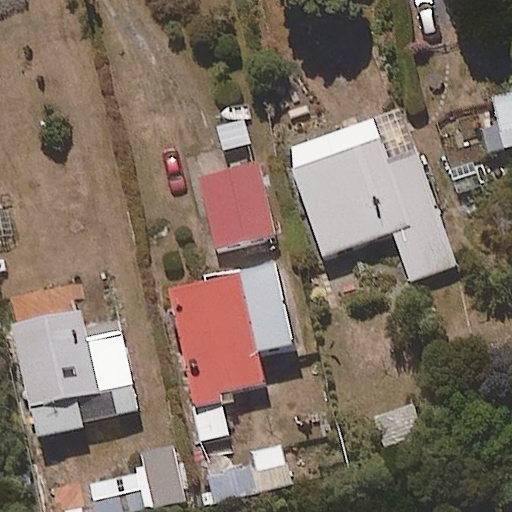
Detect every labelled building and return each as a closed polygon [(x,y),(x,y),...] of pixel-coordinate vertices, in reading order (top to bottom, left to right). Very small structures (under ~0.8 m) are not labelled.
[(511,152),(511,99),(498,104),(510,152),(511,152)] [(461,271),(411,120),(294,158),(329,263),(397,241),(412,287),(461,271)] [(257,122),(218,124),(219,156),(259,154),(257,122)] [(279,243),(266,174),(206,186),(219,254),(279,243)] [(304,357),(291,281),(183,300),(207,445),(233,441),(226,401),(272,393),(267,363),(304,357)] [(123,315),(20,336),(42,439),(144,418),(123,315)] [(437,450),(426,407),(370,421),(381,464),(437,450)] [(298,488),(287,451),(258,459),(261,469),(214,482),(222,509),(298,488)] [(183,456),(148,460),(153,494),(124,497),(125,511),(175,511),(190,510),(183,456)]
